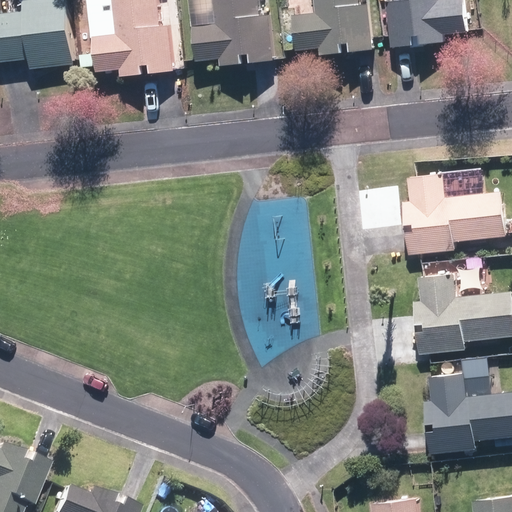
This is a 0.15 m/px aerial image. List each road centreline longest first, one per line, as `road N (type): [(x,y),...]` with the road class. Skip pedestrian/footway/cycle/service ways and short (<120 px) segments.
road 1 (residential): [(0,165),(337,132)]
road 2 (residential): [(283,511),(241,460),(0,369)]
road 3 (residential): [(337,132),(511,113)]
